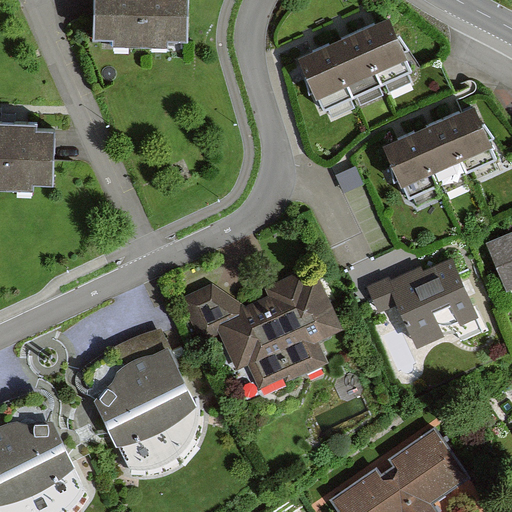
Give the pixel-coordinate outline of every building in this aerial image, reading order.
[(94,0),(93,38),(113,39),(113,43),(166,45),(166,40),(185,41),(186,0),(94,0)] [(392,26),(362,40),(380,81),(410,67),(392,26)] [(362,40),(331,53),(349,94),(380,81),(362,40)] [(331,53),(300,66),(318,108),(349,94),(331,53)] [(472,107),(441,121),(460,162),(490,148),(472,107)] [(441,121),(411,134),(429,175),(460,162),(441,121)] [(0,185),(31,186),(31,182),(50,183),(52,129),(33,129),(33,125),(0,123),(0,185)] [(411,134),(380,147),(398,189),(429,175),(411,134)] [(511,286),(511,231),(484,245),(505,290),(511,286)] [(412,345),(473,316),(448,263),(386,292),(412,345)] [(306,335),(331,323),(306,271),(264,291),(268,298),(240,311),(210,287),(181,301),(199,340),(218,331),(236,368),(247,363),(256,384),(316,356),(306,335)] [(196,399),(171,346),(141,355),(122,365),(118,377),(109,389),(97,397),(116,437),(143,433),(173,418),(196,399)] [(73,460),(52,417),(40,417),(27,420),(17,419),(1,422),(0,422),(0,496),(21,491),(48,478),(73,460)] [(379,469),(333,500),(341,511),(430,511),(423,502),(465,473),(435,430),(393,459),(396,464),(382,474),(379,469)]
